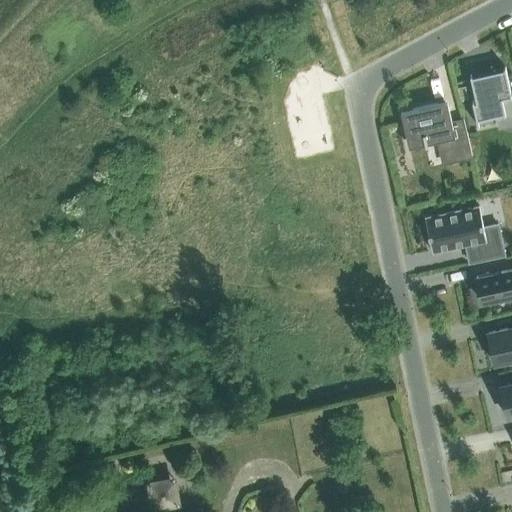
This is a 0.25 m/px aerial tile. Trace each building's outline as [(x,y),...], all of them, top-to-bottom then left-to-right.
[(472,76),(471,76),(476,101),(475,101),(474,101),(473,101),(477,119),(477,123),(479,122),(495,119),(497,118),(511,114),(511,92),(507,71),(505,71),(504,72),(499,73),(498,72),(497,73),(496,73),(495,70),(494,70),(493,71),(492,71),(490,72),(472,76)] [(438,102),(401,111),(408,141),(409,146),(425,142),(428,142),(437,140),(449,137),(455,161),(473,157),(468,135),(464,117),(452,120),(449,106),(447,100),(438,102)] [(479,206),(425,217),(432,251),(466,244),(470,261),(505,254),(498,223),(483,227),(479,206)] [(511,268),(476,276),(482,301),(505,296),(506,302),(511,300),(511,268)] [(511,326),(488,331),(494,361),(511,357),(511,326)] [(511,414),(511,382),(501,384),(502,389),(498,390),(501,401),(504,401),(508,416),(511,414)] [(183,506),(181,476),(151,478),(152,508),(183,506)]
